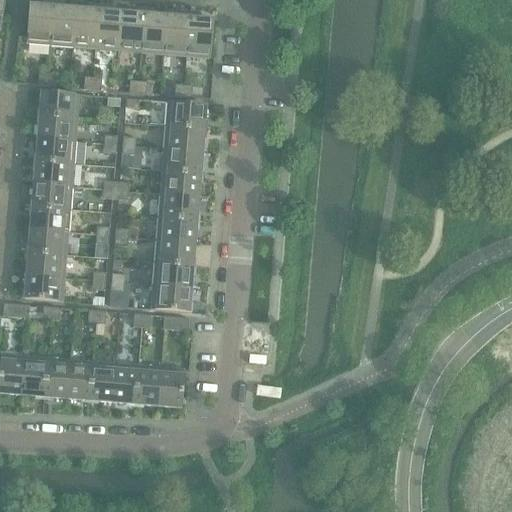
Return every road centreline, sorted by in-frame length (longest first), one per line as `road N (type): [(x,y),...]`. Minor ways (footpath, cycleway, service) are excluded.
road 1 (residential): [(258,0),(224,430)]
road 2 (unclassified): [(413,511),(412,434),(428,392),(455,351),(511,308)]
road 3 (residential): [(0,441),(165,446),(224,430)]
